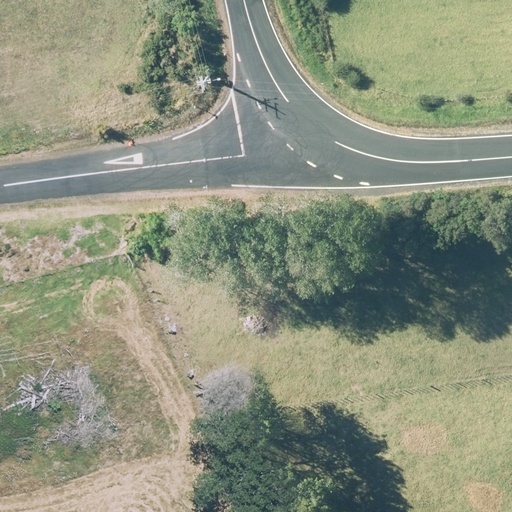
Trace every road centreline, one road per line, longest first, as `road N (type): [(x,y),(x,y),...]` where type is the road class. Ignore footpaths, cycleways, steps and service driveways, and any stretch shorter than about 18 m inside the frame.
road 1 (unclassified): [(303,119),(241,151),(195,162),(0,187)]
road 2 (unclassified): [(303,119),(377,158),(511,159)]
road 3 (unclassified): [(243,0),(261,59),(303,119)]
